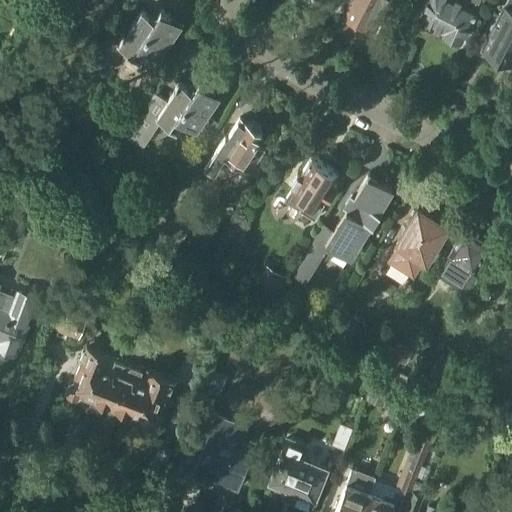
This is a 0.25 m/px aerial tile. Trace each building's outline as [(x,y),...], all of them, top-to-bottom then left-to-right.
[(351,0),(345,14),(362,22),(365,17),(377,23),(388,0),(351,0)] [(429,0),(421,18),(441,27),(442,29),(463,38),(480,0),(429,0)] [(511,0),(507,0),(506,3),(483,47),(511,61),(511,0)] [(88,62),(98,68),(96,72),(103,77),(106,72),(107,73),(124,47),(140,57),(138,60),(156,73),(165,59),(159,56),(183,21),(162,7),(159,12),(150,14),(143,9),(120,43),(107,35),(88,62)] [(145,107),(126,134),(144,146),(163,119),(178,129),(185,119),(198,128),(221,93),(200,79),(197,84),(188,86),(181,81),(168,101),(156,92),(155,92),(145,107)] [(227,137),(226,136),(205,168),(215,175),(228,155),(243,165),(243,164),(249,168),(263,147),(256,143),(263,131),(241,117),(227,137)] [(291,189),(285,199),(316,218),(326,201),(323,200),(325,197),(328,199),(338,183),(334,181),(340,171),(313,155),(301,174),(298,172),(292,182),(294,184),(291,189)] [(369,173),(327,241),(351,256),(393,188),(369,173)] [(396,242),(398,243),(388,259),(414,276),(425,260),(426,261),(449,224),(419,206),(396,242)] [(0,240),(8,244),(14,233),(20,221),(0,210),(0,240)] [(150,232),(176,250),(189,231),(162,214),(150,232)] [(441,268),(441,269),(441,270),(441,271),(442,271),(442,272),(443,272),(462,284),(468,293),(479,276),(472,271),(473,269),(474,269),(492,241),(467,225),(449,254),(452,256),(451,258),(448,256),(441,268)] [(311,241),(292,272),(306,280),(324,249),(311,241)] [(270,304),(288,277),(267,263),(249,290),(270,304)] [(0,336),(2,337),(0,342),(0,346),(15,352),(18,344),(20,344),(29,322),(26,320),(35,295),(19,289),(17,295),(0,288),(0,336)] [(67,309),(60,307),(53,325),(80,335),(87,317),(80,314),(81,312),(68,307),(67,309)] [(353,343),(366,322),(346,309),(333,330),(353,343)] [(511,315),(503,334),(511,339),(511,315)] [(83,391),(94,396),(114,404),(145,325),(135,321),(126,345),(134,348),(130,358),(88,341),(86,346),(84,347),(81,353),(83,355),(75,375),(70,377),(67,385),(69,390),(78,394),(83,391)] [(114,404),(144,416),(146,420),(155,424),(160,422),(164,413),(161,408),(169,388),(171,388),(174,382),(172,380),(175,375),(140,362),(147,346),(153,328),(145,325),(114,404)] [(385,356),(400,364),(410,346),(395,338),(385,356)] [(378,370),(367,398),(384,405),(395,376),(378,370)] [(220,407),(202,454),(195,470),(238,487),(255,444),(244,440),(252,419),(220,407)] [(11,409),(2,429),(21,437),(30,417),(11,409)] [(345,448),(353,426),(341,422),(333,443),(345,448)] [(376,477),(363,511),(390,511),(391,510),(395,511),(398,511),(406,491),(411,493),(415,482),(432,439),(417,433),(396,485),(376,477)] [(269,478),(288,486),(284,496),(310,506),(326,465),(302,455),(306,445),(286,437),(269,478)] [(349,476),(335,511),(363,511),(376,477),(353,468),(349,476)] [(411,493),(412,493),(406,508),(418,511),(427,486),(415,482),(411,493)] [(443,511),(444,509),(429,503),(425,511),(424,511),(423,511),(443,511)]
